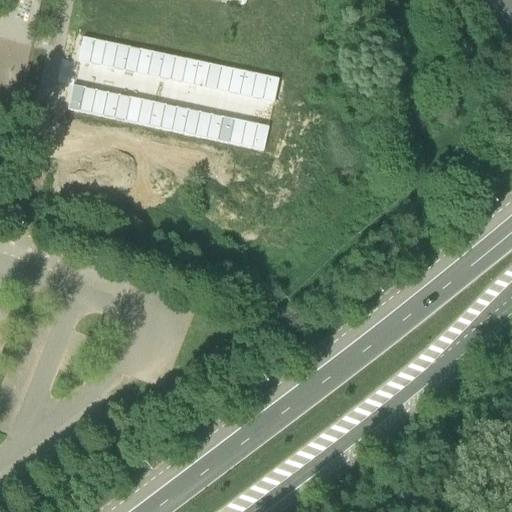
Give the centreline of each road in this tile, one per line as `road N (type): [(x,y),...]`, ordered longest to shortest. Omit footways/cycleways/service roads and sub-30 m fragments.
road 1 (primary): [(511,232),(151,511)]
road 2 (primary): [(254,511),(511,307)]
